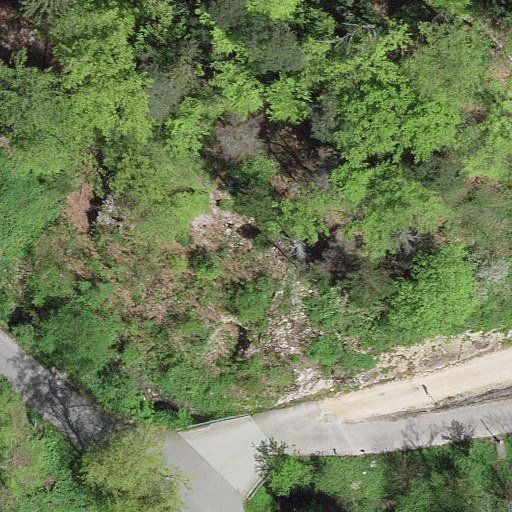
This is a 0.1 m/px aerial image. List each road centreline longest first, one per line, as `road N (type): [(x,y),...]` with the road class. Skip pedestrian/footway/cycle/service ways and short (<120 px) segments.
road 1 (track): [(262,431),(511,360)]
road 2 (track): [(511,414),(412,432),(262,431)]
road 3 (track): [(142,470),(208,458),(262,431)]
